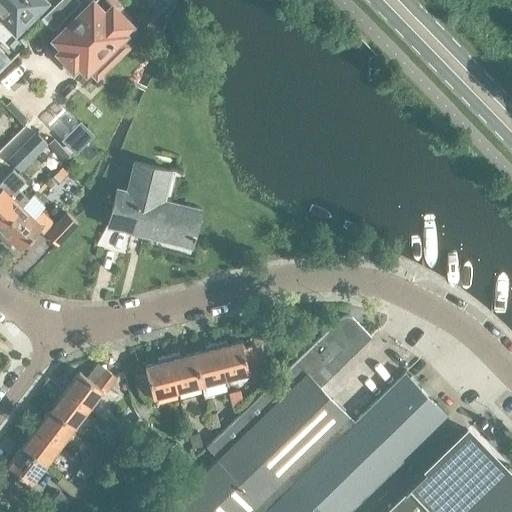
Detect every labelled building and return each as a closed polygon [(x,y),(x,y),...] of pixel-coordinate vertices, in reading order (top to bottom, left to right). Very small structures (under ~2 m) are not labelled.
[(0,0),(0,13),(15,29),(44,1),(43,0),(0,0)] [(61,0),(43,18),(53,28),(79,3),(76,0),(61,0)] [(55,38),(63,47),(59,51),(73,66),(78,62),(86,70),(123,34),(121,32),(129,24),(112,7),(104,14),(92,2),(55,38)] [(79,122),(63,138),(80,155),(96,139),(79,122)] [(9,158),(20,170),(47,144),(35,132),(9,158)] [(107,224),(192,245),(201,209),(163,199),(170,169),(134,160),(127,191),(116,188),(107,224)] [(0,227),(29,198),(17,188),(25,180),(14,169),(0,182),(0,227)] [(29,198),(0,227),(0,234),(9,243),(12,239),(20,247),(39,228),(43,231),(52,221),(40,210),(45,205),(33,194),(29,198)] [(46,232),(56,243),(77,222),(67,212),(46,232)] [(337,318),(206,446),(217,457),(265,506),(290,481),(324,448),(353,420),(320,385),(327,378),(327,367),(339,367),(371,336),(354,318),(349,315),(343,315),(337,318)] [(241,339),(216,346),(225,377),(249,371),(247,365),(259,362),(254,343),(242,347),(241,339)] [(216,346),(192,352),(201,383),(225,377),(216,346)] [(192,352),(169,358),(177,389),(201,383),(192,352)] [(177,389),(169,358),(144,364),(146,371),(134,374),(139,393),(151,390),(153,396),(177,389)] [(64,389),(88,407),(97,414),(103,407),(94,400),(103,388),(105,390),(117,376),(106,368),(95,382),(79,370),(64,389)] [(404,370),(353,420),(324,448),(365,492),(446,414),(404,370)] [(243,403),(240,388),(229,390),(232,405),(243,403)] [(64,389),(50,408),(74,426),(88,407),(64,389)] [(50,408),(36,426),(60,444),(74,426),(50,408)] [(220,425),(216,412),(207,414),(211,427),(220,425)] [(36,426),(22,444),(46,463),(60,444),(36,426)] [(467,428),(380,511),(511,511),(511,466),(509,464),(506,469),(467,428)] [(202,444),(198,432),(187,435),(191,447),(202,444)] [(46,463),(22,444),(7,464),(31,482),(46,463)] [(320,511),(344,511),(365,492),(324,448),(290,481),(320,511)] [(91,469),(99,459),(91,453),(83,462),(91,469)] [(160,511),(258,511),(265,506),(217,457),(160,511)] [(84,478),(91,469),(83,462),(76,472),(84,478)] [(320,511),(290,481),(265,506),(258,511),(320,511)] [(53,499),(62,506),(69,498),(59,491),(53,499)]
